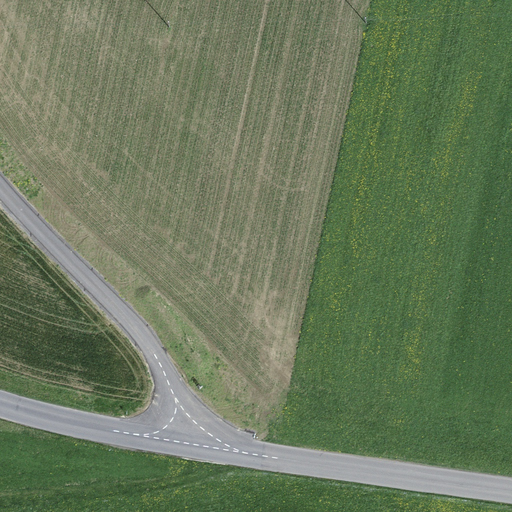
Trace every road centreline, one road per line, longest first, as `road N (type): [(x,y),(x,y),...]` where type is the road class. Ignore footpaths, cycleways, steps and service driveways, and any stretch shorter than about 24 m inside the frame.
road 1 (tertiary): [(196,444),(511,493)]
road 2 (unclassified): [(196,444),(170,396),(0,204)]
road 3 (track): [(0,508),(188,481),(257,456)]
road 4 (tertiary): [(0,402),(196,444)]
